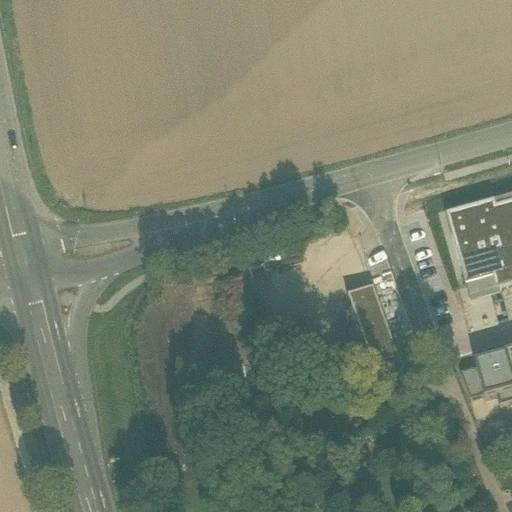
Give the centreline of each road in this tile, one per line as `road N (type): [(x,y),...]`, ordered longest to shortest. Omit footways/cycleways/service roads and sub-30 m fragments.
road 1 (residential): [(511,134),(26,272)]
road 2 (secondary): [(95,511),(26,272)]
road 3 (track): [(39,511),(0,380)]
road 4 (secondary): [(26,272),(0,147)]
